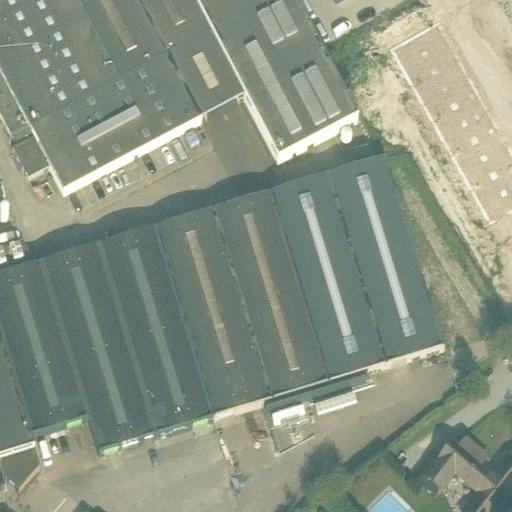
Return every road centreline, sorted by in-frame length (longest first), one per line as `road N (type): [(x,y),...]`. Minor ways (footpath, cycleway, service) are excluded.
road 1 (unknown): [(167,0),(230,141),(233,181),(223,193),(65,249)]
road 2 (unknown): [(263,511),(325,440),(420,395)]
